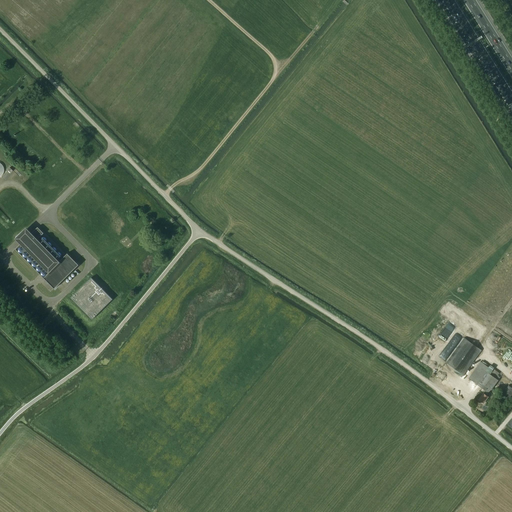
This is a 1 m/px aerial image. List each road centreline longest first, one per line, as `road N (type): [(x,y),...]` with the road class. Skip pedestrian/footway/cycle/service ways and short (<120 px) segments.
road 1 (unclassified): [(511,448),(387,353),(199,231)]
road 2 (unclassified): [(0,434),(94,356),(199,231)]
road 3 (unclassified): [(199,231),(0,29)]
